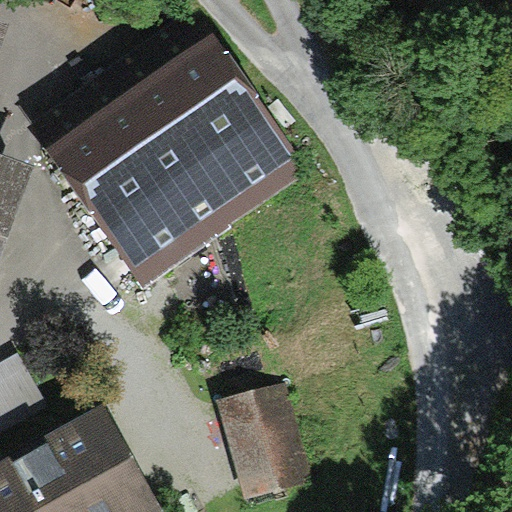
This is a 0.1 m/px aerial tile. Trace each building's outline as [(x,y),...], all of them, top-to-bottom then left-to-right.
[(0,41),(6,26),(0,23),(0,253),(31,167),(0,156),(0,41)] [(51,146),(144,281),(306,171),(213,36),(51,146)] [(18,355),(0,364),(0,419),(41,397),(18,355)] [(218,403),(244,500),(311,483),(285,385),(218,403)] [(100,411),(0,470),(0,511),(147,511),(158,506),(100,411)]
